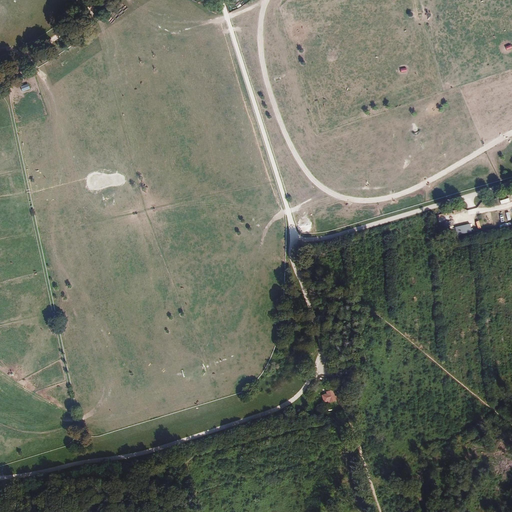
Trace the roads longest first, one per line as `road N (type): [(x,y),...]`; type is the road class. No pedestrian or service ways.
road 1 (track): [(0,476),(137,454),(271,409),(304,386),(325,353)]
road 2 (track): [(296,244),(225,0)]
road 3 (track): [(296,244),(511,183)]
